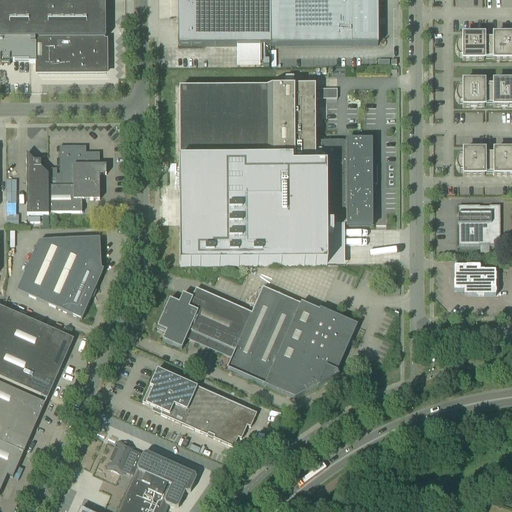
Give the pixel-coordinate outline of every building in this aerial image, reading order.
[(104,0),(0,0),(0,65),(9,66),(9,62),(28,62),(29,64),(37,64),(37,75),(105,75),(105,39),(104,0)] [(177,0),(178,48),(236,47),(236,68),(259,68),(259,47),(270,47),(269,0),(177,0)] [(269,0),(270,47),(377,46),(377,44),(376,0),(269,0)] [(493,61),(511,60),(511,36),(508,37),(499,37),(493,37),(493,39),(483,39),(483,37),(477,37),(468,37),(462,37),(462,41),(459,41),(458,40),(458,41),(457,42),(456,44),(455,47),(455,49),(455,52),(456,54),(457,56),(458,57),(459,58),(462,58),(462,61),(483,61),(483,59),(493,59),(493,61)] [(271,90),(179,90),(179,163),(179,164),(180,265),(180,268),(282,267),(326,267),(326,255),(326,252),(326,240),(326,226),(331,226),(334,226),(337,226),(339,226),(342,226),(347,226),(347,227),(366,227),(371,227),(371,194),(371,193),(371,185),(371,184),(374,184),(376,184),(376,168),(374,168),(371,168),(371,167),(371,159),(371,142),(349,142),(346,142),(346,143),(334,143),(315,144),(315,138),(314,100),(322,100),(322,90),(314,90),(314,88),(293,88),(293,78),(285,78),(285,88),(275,88),(275,90),(271,90)] [(483,86),(483,83),(463,84),(463,87),(459,87),(458,88),(457,89),(456,91),(455,93),(455,96),(455,98),(456,100),(457,102),(458,103),(459,104),(463,104),(463,108),(469,107),(469,108),(478,107),(484,107),(484,105),(484,104),(483,104),(483,86)] [(511,83),(493,83),(493,86),(483,86),(483,104),(484,104),(484,105),(493,105),(493,107),(499,107),(499,108),(508,107),(511,107),(511,83)] [(48,216),(48,214),(81,214),(81,201),(99,201),(99,188),(97,188),(97,186),(99,182),(97,178),(97,177),(97,176),(106,176),(106,166),(99,166),(99,154),(86,154),(85,148),(59,148),(59,175),(57,175),(56,170),(51,170),(50,170),(50,175),(47,175),(40,169),(40,163),(34,163),(26,155),(27,217),(48,216)] [(484,174),(494,174),(494,155),(484,155),(484,152),(478,152),(469,152),(469,153),(463,153),(463,156),(460,156),(459,156),(458,157),(458,158),(456,160),(456,162),(456,165),(456,167),(456,169),(458,171),(458,172),(459,173),(460,173),(463,173),(463,177),(484,176),(484,174)] [(494,176),(511,176),(511,152),(508,152),(499,152),(494,152),(494,155),(494,174),(494,176)] [(479,207),(458,207),(458,220),(460,220),(460,224),(458,224),(458,247),(480,247),(480,246),(489,246),(489,247),(500,247),(499,207),(488,207),(488,208),(479,208),(479,207)] [(103,271),(101,270),(99,239),(38,242),(16,292),(81,321),(103,271)] [(480,267),(453,267),(453,293),(468,293),(468,297),(495,297),(495,272),(484,272),(484,271),(480,271),(480,267)] [(182,295),(182,296),(178,304),(169,300),(157,329),(166,333),(162,342),(181,350),(186,340),(231,360),(227,370),(246,379),(281,297),(262,289),(251,315),(196,290),(192,299),(182,295)] [(300,305),(281,297),(246,379),(294,400),(339,377),(335,370),(354,327),(300,304),(300,305)] [(0,490),(7,476),(12,478),(42,410),(36,408),(38,403),(0,386),(0,379),(40,397),(43,392),(49,395),(70,346),(65,344),(67,339),(0,309),(0,490)] [(160,417),(233,449),(238,439),(241,440),(247,427),(250,429),(256,415),(224,400),(157,371),(142,404),(162,413),(160,417)] [(83,511),(80,511),(79,511),(165,511),(168,507),(175,510),(178,509),(185,493),(187,494),(190,493),(196,479),(195,476),(146,454),(143,456),(142,456),(134,453),(135,452),(134,448),(120,442),(116,443),(106,467),(107,470),(121,477),(124,475),(125,474),(133,478),(122,501),(117,511),(83,511)]
